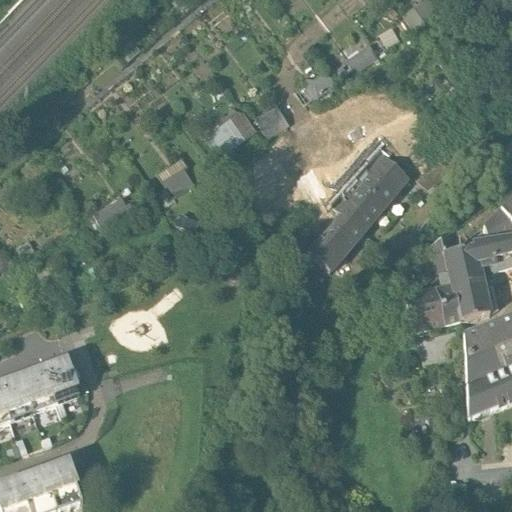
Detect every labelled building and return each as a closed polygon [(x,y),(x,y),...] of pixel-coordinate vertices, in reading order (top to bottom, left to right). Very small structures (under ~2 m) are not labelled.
[(371,114),(378,131),(400,122),(393,105),(371,114)] [(273,136),(289,127),(280,109),(264,118),(273,136)] [(207,139),(225,161),(260,132),(242,110),(207,139)] [(406,180),(380,158),(358,185),(383,207),(406,180)] [(449,174),(440,163),(416,180),(426,190),(449,174)] [(383,207),(358,185),(335,212),(340,215),(340,214),(361,233),(383,207)] [(511,202),(500,214),(511,231),(511,202)] [(340,214),(340,215),(322,238),(321,236),(307,251),(329,271),(361,233),(340,214)] [(511,231),(500,214),(482,229),(486,245),(471,248),(471,252),(443,256),(448,274),(438,277),(440,290),(451,287),(458,324),(489,317),(497,311),(491,289),(493,288),(491,276),(511,270),(511,265),(511,258),(511,257),(511,231)] [(448,274),(443,256),(440,239),(426,250),(435,278),(438,277),(448,274)] [(0,273),(9,267),(0,253),(0,273)] [(451,287),(440,290),(401,298),(403,302),(389,306),(396,334),(410,331),(411,335),(458,324),(451,287)] [(511,362),(511,318),(463,338),(465,391),(505,376),(501,367),(511,362)] [(467,425),(511,406),(511,362),(501,367),(505,376),(465,391),(467,425)] [(58,373),(49,377),(65,421),(88,413),(72,368),(58,373)] [(35,382),(27,385),(42,429),(65,421),(49,377),(35,382)] [(11,390),(4,393),(20,437),(42,429),(27,385),(11,390)] [(0,394),(0,443),(20,437),(4,393),(0,394)] [(59,511),(78,511),(88,509),(75,468),(62,472),(48,476),(59,511)] [(30,511),(59,511),(48,476),(37,480),(21,485),(30,511)] [(0,509),(0,511),(30,511),(21,485),(7,489),(0,491),(0,509)]
